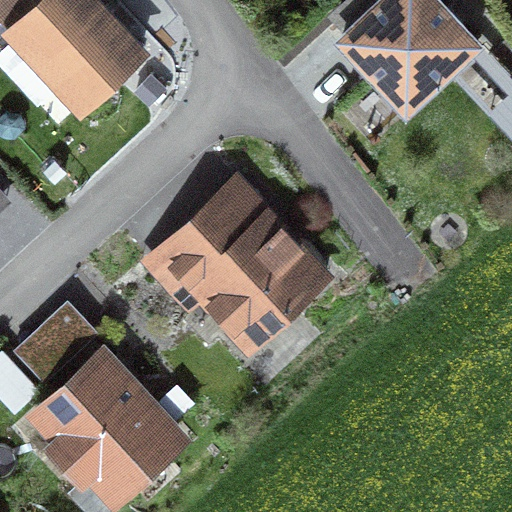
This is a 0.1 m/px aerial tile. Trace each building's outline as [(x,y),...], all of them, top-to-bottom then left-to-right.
[(88,119),(144,71),(82,0),(54,0),(14,35),(88,119)] [(432,0),(378,0),(337,38),(402,109),(473,44),(432,0)] [(264,214),(245,231),(213,197),(146,260),(187,305),(198,296),(245,347),(321,277),(264,214)] [(98,342),(70,310),(20,353),(47,385),(98,342)] [(0,397),(11,409),(19,401),(31,390),(0,356),(0,397)] [(78,479),(87,471),(108,495),(172,435),(100,358),(36,417),(58,440),(49,449),(78,479)]
